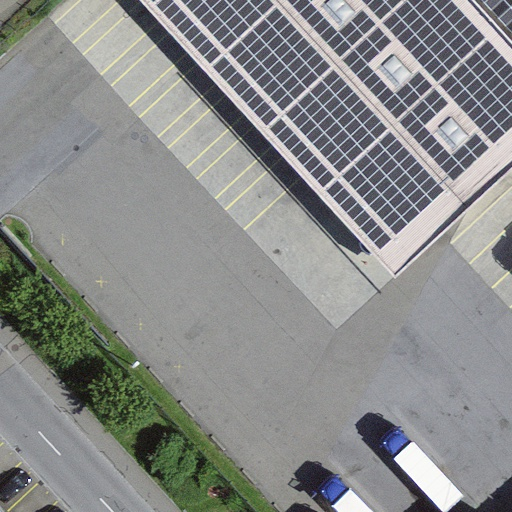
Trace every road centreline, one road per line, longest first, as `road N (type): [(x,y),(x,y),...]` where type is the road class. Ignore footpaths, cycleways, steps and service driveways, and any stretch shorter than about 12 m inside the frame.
road 1 (unknown): [(0,102),(39,88),(72,95),(287,294),(511,452)]
road 2 (residential): [(0,385),(116,511)]
